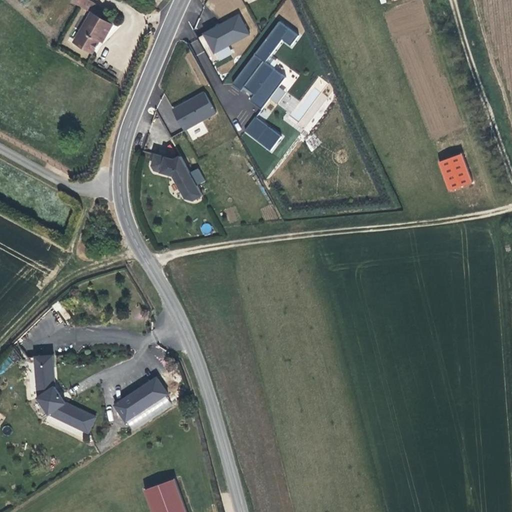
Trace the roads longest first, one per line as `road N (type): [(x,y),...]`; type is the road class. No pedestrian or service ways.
road 1 (tertiary): [(182,0),(131,122),(119,187),(134,238),(191,342),(242,511)]
road 2 (track): [(147,259),(511,207)]
road 3 (track): [(453,0),(511,167)]
road 4 (track): [(141,250),(67,278),(0,342)]
